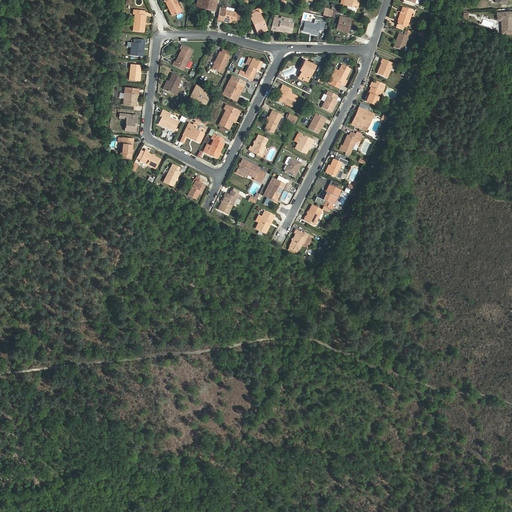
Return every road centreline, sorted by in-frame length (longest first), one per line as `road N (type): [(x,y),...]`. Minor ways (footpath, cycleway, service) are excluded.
road 1 (track): [(0,373),(301,336),(403,378),(511,404)]
road 2 (residential): [(283,47),(209,34),(156,41),(147,135),(221,176)]
road 3 (residential): [(289,223),(372,49)]
road 4 (residential): [(221,176),(283,47)]
